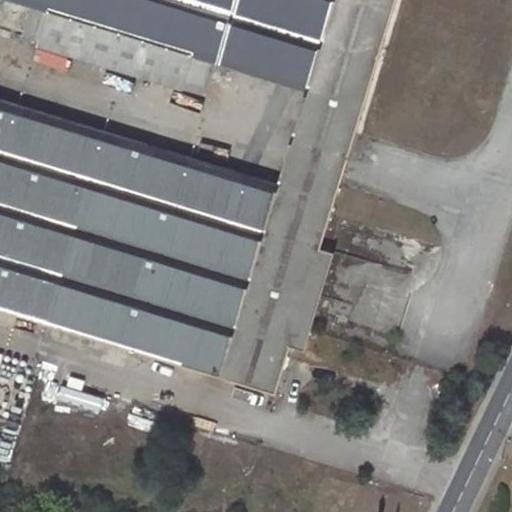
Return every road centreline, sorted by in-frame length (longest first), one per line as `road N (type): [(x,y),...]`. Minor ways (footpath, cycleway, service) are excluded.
road 1 (unknown): [(387,477),(0,351)]
road 2 (unclassified): [(455,511),(511,392)]
